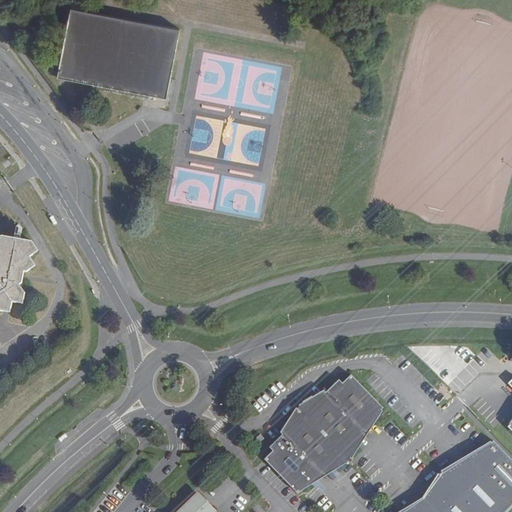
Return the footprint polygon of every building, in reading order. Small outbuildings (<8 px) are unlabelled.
[(167,98),(180,29),(109,15),(71,8),(57,78),(93,85),(92,89),(153,100),(154,96),(167,98)] [(0,314),(1,311),(4,311),(5,308),(11,309),(13,302),(17,303),(17,298),(25,300),(26,294),(18,282),(21,271),(27,273),(30,271),(28,267),(33,264),(29,258),(33,255),(31,252),(37,249),(33,243),(2,237),(0,238),(0,240),(1,242),(0,243),(0,267),(2,268),(0,278),(0,314)] [(343,383),(339,380),(326,393),(316,403),(311,398),(299,405),(300,408),(298,409),(295,407),(287,420),(293,425),(282,435),(269,448),(272,452),(265,460),(296,492),(298,491),(300,493),(311,486),(308,482),(318,471),(321,475),(332,465),(337,470),(348,465),(348,462),(351,459),(353,460),(360,447),(354,442),(364,432),(362,429),(372,419),(376,423),(383,411),(382,409),(383,408),(351,375),(343,383)] [(326,393),(323,390),(311,398),(316,403),(326,393)] [(354,442),(360,447),(376,423),(372,419),(362,429),(364,432),(354,442)] [(282,435),(293,425),(287,420),(280,433),(282,435)] [(271,442),(275,439),(269,433),(265,436),(271,442)] [(511,459),(494,441),(492,442),(491,441),(478,449),(482,453),(473,462),(469,459),(459,469),(454,464),(441,471),(442,473),(440,475),(438,474),(431,486),(435,491),(415,511),(410,506),(399,511),(506,511),(511,507),(511,459)] [(473,462),(482,453),(478,449),(454,464),(459,469),(469,459),(473,462)] [(332,465),(321,475),(318,471),(308,482),(311,486),(337,470),(332,465)] [(415,511),(435,491),(431,486),(423,498),(410,506),(415,511)] [(214,511),(197,494),(178,511),(214,511)]
